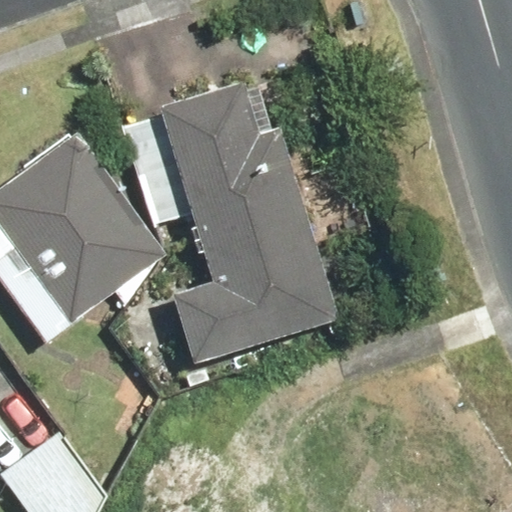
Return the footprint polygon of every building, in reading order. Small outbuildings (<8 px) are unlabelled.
[(155,226),(189,215),(211,282),(171,295),(194,365),(337,318),(273,124),(256,130),(240,80),(154,108),(157,116),(122,127),(155,226)] [(167,251),(74,125),(0,179),(0,285),(42,342),(84,312),(84,311),(167,251)] [(120,511),(217,511),(242,471),(171,428),(120,511)] [(58,436),(3,473),(30,511),(95,511),(102,501),(58,436)] [(361,511),(399,511),(371,495),(361,511)]
